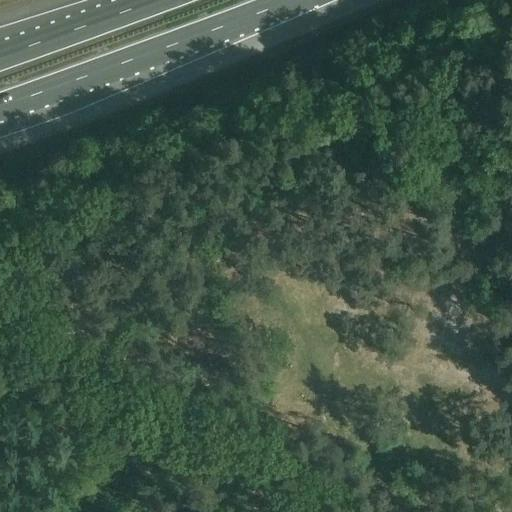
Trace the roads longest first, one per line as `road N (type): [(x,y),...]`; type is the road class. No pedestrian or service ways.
road 1 (motorway): [(0,105),(294,0)]
road 2 (motorway): [(156,0),(0,56)]
